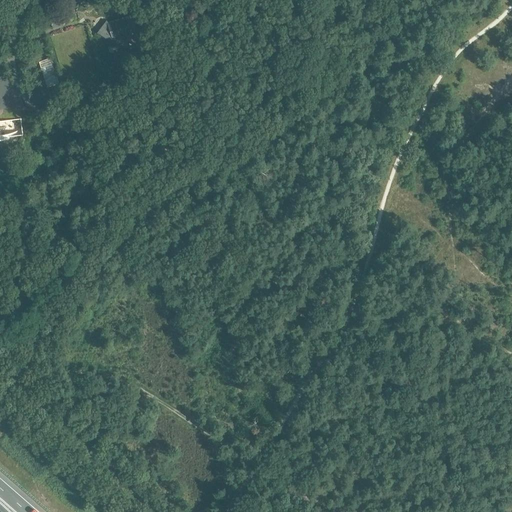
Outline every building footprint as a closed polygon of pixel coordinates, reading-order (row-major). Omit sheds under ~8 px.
[(63,26),(57,6),(47,9),(53,29),(63,26)] [(108,23),(114,41),(137,34),(132,16),(108,23)] [(50,58),(39,62),(47,88),(59,84),(50,58)] [(29,60),(18,63),(20,72),(32,68),(29,60)] [(38,91),(47,88),(44,80),(35,83),(38,91)]
